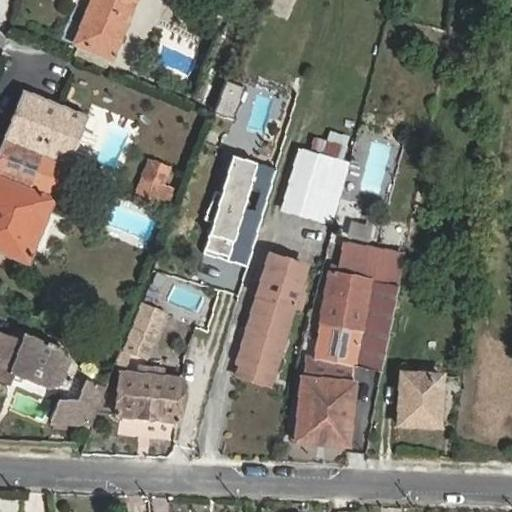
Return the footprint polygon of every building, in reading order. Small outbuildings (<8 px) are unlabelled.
[(114,56),(125,28),(136,0),(95,0),(79,42),(114,56)] [(377,49),(351,44),(346,69),(372,74),(377,49)] [(6,138),(70,165),(72,160),(89,116),(26,89),(6,138)] [(60,191),(70,165),(6,138),(0,153),(0,253),(30,266),(56,201),(66,205),(70,195),(60,191)] [(286,207),(320,216),(336,158),(303,149),(286,207)] [(150,158),(138,190),(159,198),(171,167),(150,158)] [(339,221),(353,163),(336,158),(320,216),(339,221)] [(244,363),(277,373),(309,266),(272,255),(241,363),(244,363)] [(385,372),(402,286),(372,281),(374,264),(336,256),(335,266),(329,265),(328,273),(332,273),(317,359),(385,372)] [(148,358),(165,312),(153,307),(155,300),(149,298),(146,305),(143,304),(127,350),(148,358)] [(225,346),(232,316),(230,316),(233,306),(224,303),(221,312),(214,310),(205,340),(225,346)] [(0,335),(0,379),(13,384),(16,375),(55,388),(67,351),(60,349),(61,346),(53,343),(52,346),(29,338),(27,345),(0,335)] [(74,364),(67,351),(55,388),(67,382),(74,364)] [(274,386),(277,373),(244,363),(240,376),(274,386)] [(179,422),(182,378),(120,373),(114,415),(179,422)] [(424,418),(442,419),(444,375),(403,373),(401,425),(424,426),(424,418)] [(352,447),(357,384),(305,380),(300,443),(352,447)] [(51,432),(91,436),(104,404),(85,397),(78,415),(58,412),(51,432)] [(442,427),(442,419),(424,418),(424,426),(442,427)]
